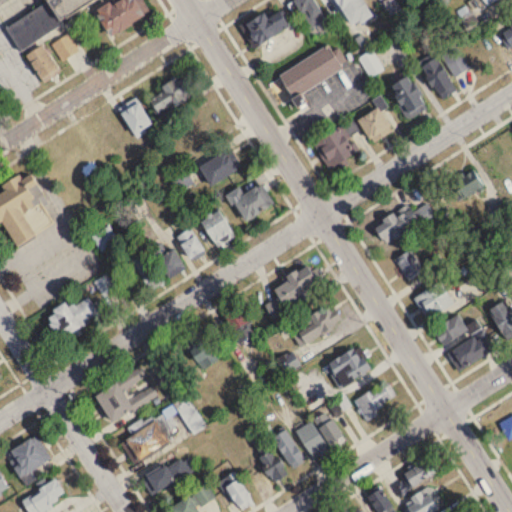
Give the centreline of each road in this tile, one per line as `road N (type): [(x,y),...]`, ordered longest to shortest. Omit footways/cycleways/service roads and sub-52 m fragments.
road 1 (residential): [(0,418),(511,89)]
road 2 (residential): [(509,511),(185,0)]
road 3 (residential): [(281,511),(511,365)]
road 4 (residential): [(0,143),(221,0)]
road 5 (residential): [(0,313),(126,511)]
